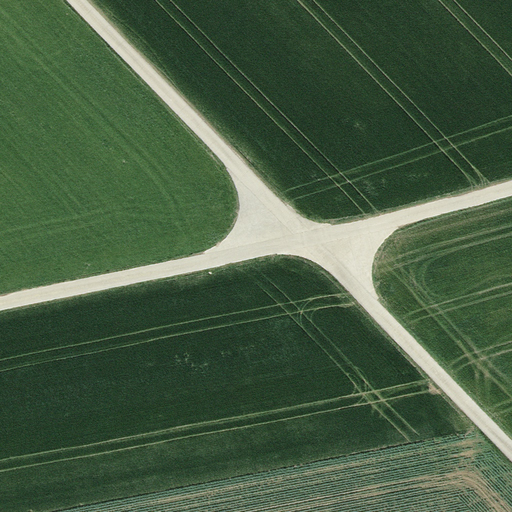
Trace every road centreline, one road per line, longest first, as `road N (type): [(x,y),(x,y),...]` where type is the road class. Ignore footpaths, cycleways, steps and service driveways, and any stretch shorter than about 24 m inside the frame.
road 1 (track): [(72,0),(511,456)]
road 2 (track): [(511,190),(308,245),(0,303)]
